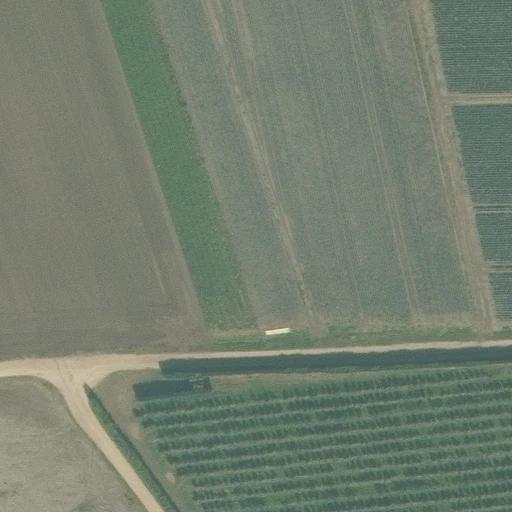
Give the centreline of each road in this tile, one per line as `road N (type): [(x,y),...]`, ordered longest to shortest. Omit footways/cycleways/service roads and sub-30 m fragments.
road 1 (track): [(140,0),(249,358)]
road 2 (track): [(249,358),(511,349)]
road 3 (track): [(0,373),(249,358)]
road 4 (track): [(160,511),(94,422),(75,387),(76,370)]
